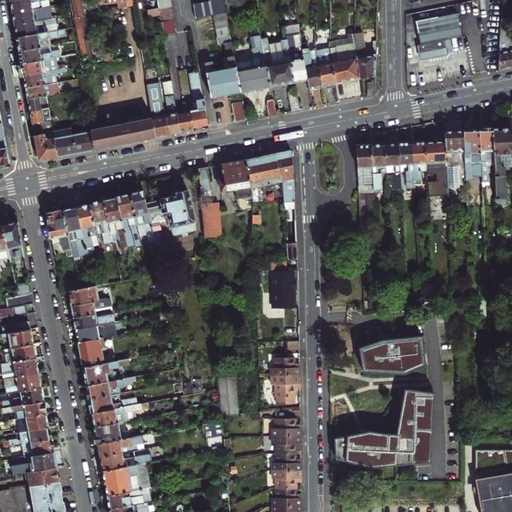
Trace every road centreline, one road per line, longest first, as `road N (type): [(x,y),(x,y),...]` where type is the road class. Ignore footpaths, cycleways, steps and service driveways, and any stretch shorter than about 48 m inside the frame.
road 1 (residential): [(28,183),(89,511)]
road 2 (residential): [(316,511),(310,205)]
road 3 (tertiary): [(306,128),(28,183)]
road 4 (residential): [(28,183),(0,25)]
